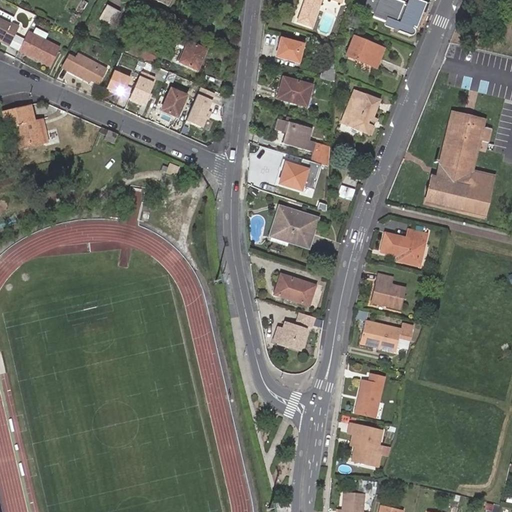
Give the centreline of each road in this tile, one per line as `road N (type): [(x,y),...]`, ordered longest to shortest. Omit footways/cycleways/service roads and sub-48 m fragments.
road 1 (residential): [(318,413),(359,228),(449,0)]
road 2 (residential): [(318,413),(275,396),(258,366),(234,261),(234,168)]
road 3 (residential): [(234,168),(25,80)]
road 4 (residential): [(234,168),(254,0)]
